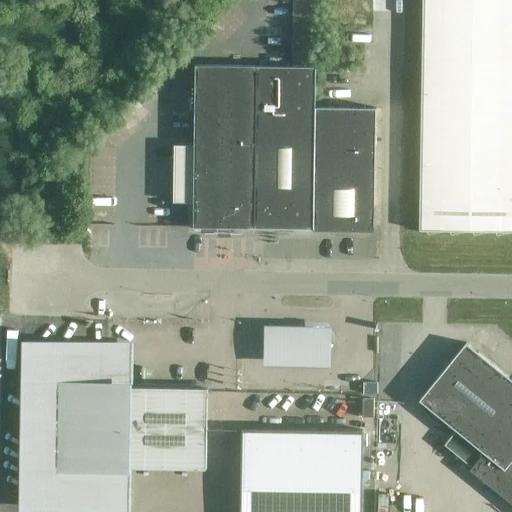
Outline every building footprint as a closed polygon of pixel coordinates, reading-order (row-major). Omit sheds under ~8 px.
[(316,65),(316,0),(293,0),(293,65),(316,65)] [(511,0),(424,0),(423,71),(511,72),(511,0)] [(379,229),(378,108),(316,107),(317,67),(197,65),(195,228),(219,228),(218,233),(232,233),(232,228),(379,229)] [(511,72),(423,71),(421,231),(511,232),(511,72)] [(44,228),(53,228),(53,217),(44,217),(44,228)] [(331,325),(264,325),(263,366),(331,367),(331,325)] [(511,379),(467,343),(421,400),(458,430),(446,445),(511,499),(511,379)] [(28,346),(25,507),(126,508),(127,497),(127,469),(173,469),(207,470),(209,389),(128,387),(129,367),(124,367),(124,361),(114,361),(114,367),(109,367),(109,347),(28,346)] [(378,383),(364,382),(364,394),(378,394),(378,383)] [(363,417),(374,418),(374,399),(363,399),(363,417)] [(361,511),(363,433),(244,431),(242,511),(361,511)]
